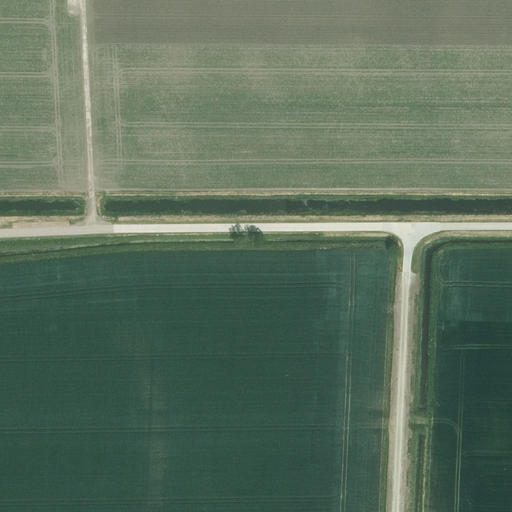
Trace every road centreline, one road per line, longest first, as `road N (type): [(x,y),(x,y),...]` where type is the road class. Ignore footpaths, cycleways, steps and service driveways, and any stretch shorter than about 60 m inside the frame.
road 1 (unclassified): [(407,228),(0,232)]
road 2 (unclassified): [(395,511),(407,228)]
